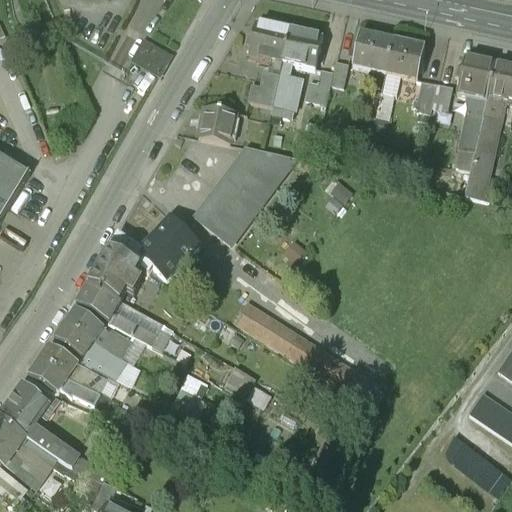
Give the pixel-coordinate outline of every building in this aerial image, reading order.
[(289,34),(257,27),(253,43),(248,42),(247,49),(252,50),(249,60),(274,65),(273,72),(268,76),(266,76),(262,93),(253,91),(250,107),(272,112),(289,34)] [(272,112),(271,116),(293,121),(301,84),(287,81),(290,69),(316,75),(323,42),(289,34),(272,112)] [(393,45),(359,38),(356,54),(351,53),(349,61),(354,62),(352,71),(386,79),(393,45)] [(425,52),(393,45),(386,79),(417,86),(425,52)] [(169,60),(143,46),(133,63),(158,78),(169,60)] [(495,68),(465,61),(457,98),(479,103),(475,121),(466,119),(458,154),(475,158),(483,123),(487,104),(495,68)] [(349,69),(335,66),(333,77),(330,90),(344,93),(349,69)] [(511,71),(495,68),(487,104),(500,106),(501,107),(501,104),(506,105),(507,102),(511,103),(511,71)] [(333,77),(321,74),(315,100),(327,103),(330,90),(333,77)] [(423,86),(419,105),(413,104),(411,115),(430,119),(430,117),(436,94),(437,89),(423,86)] [(451,98),(436,94),(430,117),(446,121),(451,98)] [(372,95),(366,121),(376,123),(381,97),(372,95)] [(392,100),(381,97),(376,123),(371,143),(381,145),(386,125),(392,100)] [(500,106),(487,104),(483,123),(495,125),(500,106)] [(236,120),(204,113),(198,144),(229,151),(236,120)] [(483,123),(475,158),(492,162),(499,126),(495,125),(483,123)] [(475,158),(458,154),(454,173),(471,176),(475,158)] [(271,160),(247,155),(197,222),(232,248),(250,223),(233,210),(271,160)] [(0,224),(29,177),(0,158),(0,224)] [(492,162),(475,158),(471,176),(470,179),(487,184),(492,162)] [(271,160),(233,210),(250,223),(289,171),(294,165),(271,160)] [(312,169),(294,165),(289,171),(309,179),(312,169)] [(487,184),(470,179),(465,202),(488,207),(503,188),(487,184)] [(208,269),(191,258),(198,251),(170,224),(139,255),(137,257),(165,284),(187,298),(189,296),(227,323),(247,296),(208,269)] [(139,255),(117,239),(108,255),(129,266),(137,257),(139,255)] [(129,266),(108,255),(89,288),(120,306),(123,300),(132,285),(141,290),(148,278),(140,273),(140,272),(129,266)] [(115,311),(85,295),(77,309),(149,349),(155,339),(113,315),(115,311)] [(132,306),(123,300),(120,306),(129,311),(132,306)] [(376,389),(246,307),(234,325),(346,396),(345,398),(360,407),(376,389)] [(102,331),(76,313),(66,328),(92,346),(102,331)] [(92,346),(66,328),(55,343),(81,361),(84,356),(122,374),(127,366),(118,362),(102,352),(92,346)] [(213,328),(199,349),(213,357),(226,337),(213,328)] [(125,351),(109,342),(102,352),(118,362),(125,351)] [(77,368),(50,350),(39,364),(67,382),(77,387),(95,395),(97,396),(106,382),(77,368)] [(511,353),(511,352),(497,373),(511,383),(511,353)] [(67,382),(39,364),(28,379),(57,396),(67,382)] [(174,390),(153,379),(144,396),(166,407),(174,390)] [(23,387),(0,418),(0,420),(26,439),(42,451),(50,440),(33,428),(49,406),(23,387)] [(95,395),(77,387),(70,397),(88,405),(95,395)] [(105,400),(97,396),(91,408),(100,412),(105,400)] [(511,416),(482,396),(468,416),(511,445),(511,416)] [(26,439),(0,420),(0,462),(15,474),(22,466),(27,459),(18,450),(21,445),(26,439)] [(494,496),(509,479),(456,435),(441,453),(494,496)] [(26,439),(21,445),(63,476),(64,475),(73,482),(77,475),(67,471),(42,451),(26,439)] [(80,463),(50,440),(42,451),(67,471),(72,464),(76,468),(80,463)] [(40,481),(22,466),(15,474),(33,490),(40,481)] [(0,471),(0,496),(16,507),(28,489),(0,471)] [(104,487),(91,511),(106,511),(107,511),(108,511),(117,493),(104,487)]
